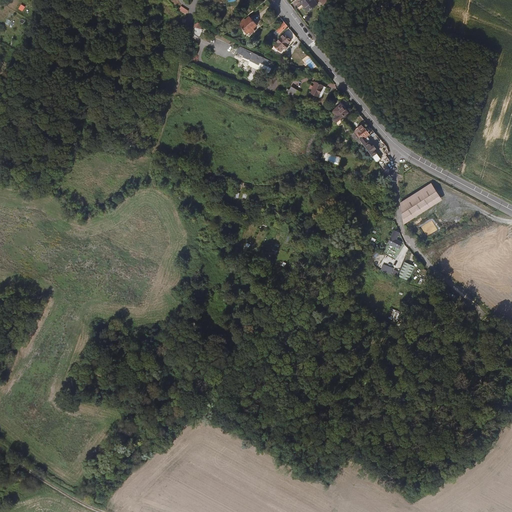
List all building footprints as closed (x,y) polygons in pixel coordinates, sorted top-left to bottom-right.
[(308,11),(317,5),(313,0),(300,0),(299,1),(302,4),(303,3),(308,11)] [(251,27),(255,24),(246,15),(238,23),(239,24),(237,27),(244,35),(248,31),(250,33),(254,30),(251,27)] [(192,29),(199,32),(201,26),(194,22),(192,29)] [(281,50),(289,42),(282,34),(274,42),(281,50)] [(267,69),(269,64),(239,48),(236,54),(243,57),(242,60),(257,68),(255,72),(267,78),(271,71),(267,69)] [(306,93),(318,98),(323,87),(311,82),(309,86),(307,85),(305,88),(308,89),(306,93)] [(283,96),(297,103),(300,96),(286,90),(283,96)] [(342,121),(348,117),(341,108),(335,112),(342,121)] [(336,126),(342,121),(335,112),(332,114),(337,119),(333,122),(336,126)] [(369,138),(364,132),(368,130),(364,125),(352,134),(359,144),(362,143),(369,138)] [(356,149),(360,146),(354,140),(351,142),(356,149)] [(375,166),(380,162),(367,145),(365,147),(363,144),(362,143),(359,144),(375,166)] [(338,165),(341,158),(326,152),(324,159),(338,165)] [(224,177),(224,175),(212,172),(212,174),(208,181),(220,186),(224,177)] [(408,224),(445,200),(433,182),(404,201),(406,220),(408,224)] [(394,231),(388,245),(389,245),(385,253),(397,258),(404,243),(398,240),(401,234),(394,231)] [(405,262),(398,276),(409,281),(415,266),(405,262)]
